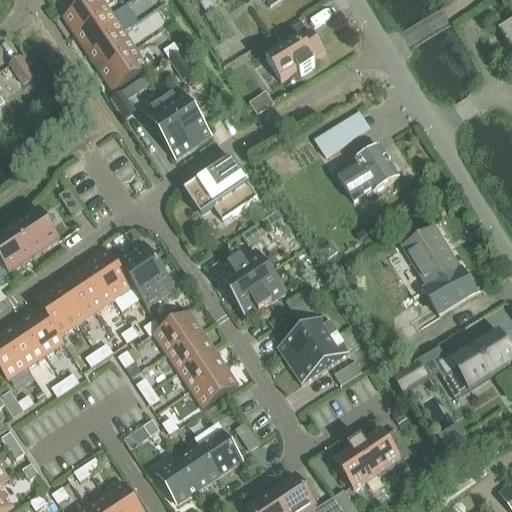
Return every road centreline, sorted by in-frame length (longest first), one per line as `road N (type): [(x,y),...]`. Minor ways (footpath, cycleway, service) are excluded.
road 1 (residential): [(208,511),(302,449),(146,210)]
road 2 (residential): [(511,256),(356,0)]
road 3 (residential): [(146,210),(0,316)]
road 4 (residential): [(146,210),(266,124)]
